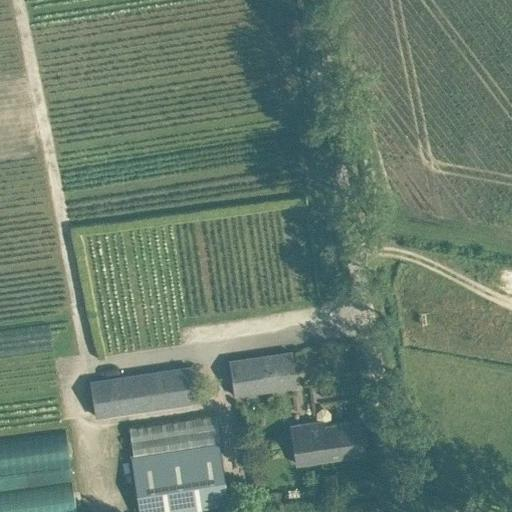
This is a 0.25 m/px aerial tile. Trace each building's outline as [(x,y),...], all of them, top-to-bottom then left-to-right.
[(229,360),(233,394),(296,386),(291,352),(229,360)] [(89,381),(94,418),(197,402),(191,365),(89,381)] [(128,427),(140,511),(172,511),(228,504),(215,414),(128,427)] [(289,425),(294,463),(364,453),(359,419),(316,426),(316,421),(289,425)] [(69,434),(0,440),(0,473),(72,466),(69,434)] [(79,511),(74,478),(0,490),(0,511),(79,511)] [(230,491),(233,510),(257,506),(255,488),(230,491)]
